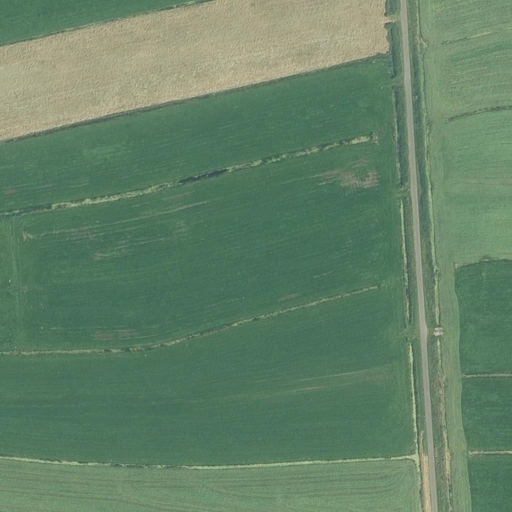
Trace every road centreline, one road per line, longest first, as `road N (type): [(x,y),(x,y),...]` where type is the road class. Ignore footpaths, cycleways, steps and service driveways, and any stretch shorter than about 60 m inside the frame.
road 1 (unclassified): [(433,511),(402,0)]
road 2 (track): [(511,330),(394,335),(298,358)]
